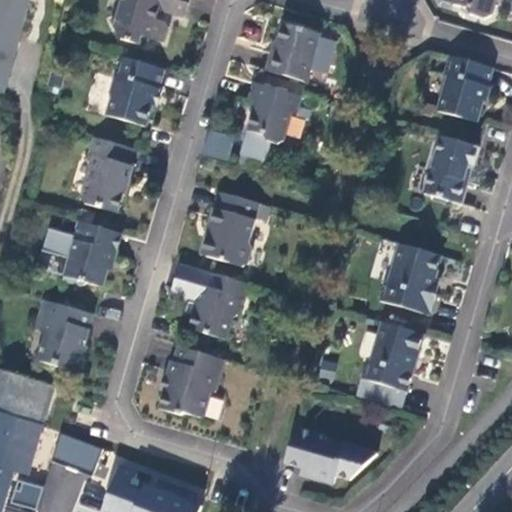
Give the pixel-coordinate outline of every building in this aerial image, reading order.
[(0,0),(0,93),(5,95),(20,39),(30,0),(0,0)] [(192,0),(125,0),(121,16),(113,22),(120,40),(138,46),(141,37),(162,44),(167,31),(163,21),(155,19),(157,11),(188,19),(192,0)] [(447,0),(468,6),(471,12),(486,16),(492,13),(495,0),(447,0)] [(268,72),(307,83),(310,70),(328,75),(337,43),(319,38),(320,35),(284,25),(276,54),(273,53),(268,72)] [(161,88),(164,70),(101,52),(95,70),(99,70),(87,110),(149,128),(154,107),(161,88)] [(493,69),(451,56),(445,75),(450,76),(441,113),(476,123),(493,69)] [(304,98),(256,84),(251,102),(258,104),(243,157),(265,163),(271,144),(279,146),(285,143),(293,118),(300,114),(304,98)] [(165,89),(161,88),(154,107),(160,107),(165,89)] [(207,130),(202,155),(228,160),(233,135),(207,130)] [(482,148),(442,137),(425,194),(460,205),(471,169),(475,169),(482,148)] [(132,167),(136,149),(94,138),(90,155),(95,158),(84,199),(90,208),(125,216),(131,197),(134,199),(143,170),(132,167)] [(471,169),(460,205),(465,206),(475,169),(471,169)] [(263,205),(221,194),(203,254),(245,266),(251,263),(255,251),(251,245),(259,219),(263,205)] [(263,205),(259,219),(269,222),(273,208),(263,205)] [(117,259),(124,233),(80,222),(76,236),(51,230),(46,252),(72,259),(66,280),(86,285),(91,283),(105,287),(114,258),(117,259)] [(438,277),(444,256),(402,244),(392,281),(386,280),(382,299),(434,315),(440,293),(436,292),(440,278),(438,277)] [(72,259),(46,252),(41,273),(66,280),(72,259)] [(249,284),(213,273),(208,286),(201,285),(195,303),(198,304),(191,329),(226,339),(232,319),(238,312),(242,300),(245,301),(249,284)] [(95,316),(47,301),(38,329),(44,331),(47,339),(40,361),(59,369),(64,375),(75,380),(84,376),(87,366),(86,360),(93,332),(91,331),(95,316)] [(420,356),(426,334),(385,322),(374,361),(370,359),(359,397),(404,410),(415,372),(413,371),(417,355),(420,356)] [(228,360),(180,347),(177,359),(173,359),(168,375),(166,374),(161,389),(163,391),(160,407),(182,415),(187,412),(204,417),(212,392),(219,389),(228,360)] [(0,415),(43,428),(55,387),(0,370),(0,415)] [(0,465),(16,470),(29,475),(43,428),(0,415),(0,465)] [(330,435),(298,427),(289,460),(288,462),(312,469),(311,475),(338,482),(340,474),(354,478),(381,452),(346,443),(346,445),(329,440),(330,435)] [(63,433),(55,462),(95,477),(106,449),(63,433)] [(0,511),(27,511),(32,498),(10,491),(16,470),(0,465),(0,511)] [(143,472),(125,466),(107,511),(204,511),(207,505),(196,501),(198,493),(164,480),(161,488),(140,480),(143,472)]
